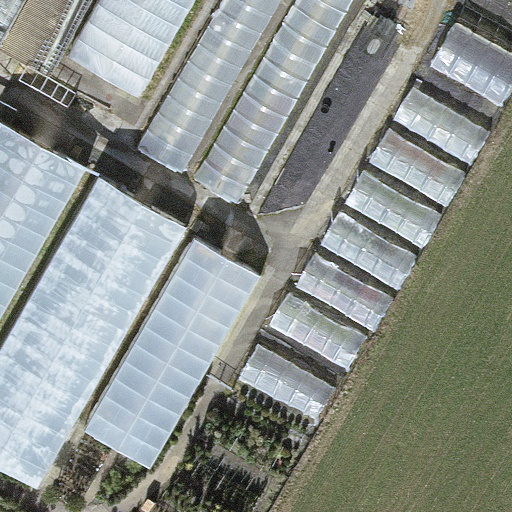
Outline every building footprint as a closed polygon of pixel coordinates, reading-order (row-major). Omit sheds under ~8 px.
[(0,0),(0,47),(26,0),(0,0)] [(104,0),(75,52),(146,92),(198,0),(104,0)] [(184,170),(284,0),(230,0),(143,146),(184,170)] [(294,0),(208,186),(252,206),(347,0),(294,0)] [(511,47),(453,22),(433,69),(511,104),(511,103),(511,47)] [(394,122),(471,173),(495,137),(417,86),(394,122)] [(371,161),(449,213),(471,180),(393,128),(371,161)] [(367,169),(347,204),(430,249),(450,214),(367,169)] [(188,224),(101,174),(0,349),(0,463),(38,485),(188,224)] [(0,290),(50,203),(0,174),(0,290)] [(387,327),(419,247),(337,215),(322,254),(316,251),(300,293),(387,327)]
